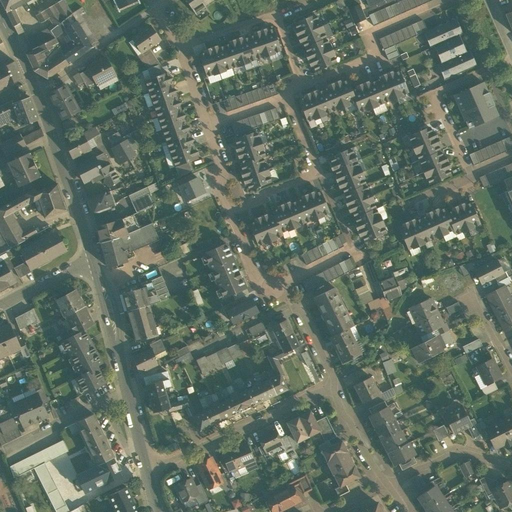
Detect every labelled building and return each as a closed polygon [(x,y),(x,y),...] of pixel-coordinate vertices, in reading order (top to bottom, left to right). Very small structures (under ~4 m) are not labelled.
[(0,0),(14,27),(20,23),(21,22),(14,9),(32,0),(0,0)] [(55,28),(61,23),(72,14),(63,0),(59,0),(60,1),(44,11),(49,18),(53,25),(55,28)] [(117,0),(116,1),(120,9),(136,2),(135,0),(117,0)] [(191,9),(195,14),(205,7),(204,6),(212,0),(185,0),(192,9),(191,9)] [(341,0),(340,0),(335,2),(338,9),(345,6),(341,0)] [(406,12),(411,10),(406,0),(402,0),(401,1),(406,12)] [(406,0),(411,10),(417,7),(413,0),(406,0)] [(400,14),(406,12),(401,1),(395,3),(400,14)] [(395,17),(400,14),(395,3),(390,6),(395,17)] [(347,10),(354,24),(365,19),(360,5),(347,10)] [(389,19),(395,17),(390,6),(384,8),(389,19)] [(72,14),(91,45),(100,38),(81,7),(81,8),(72,14)] [(384,21),(389,19),(384,8),(379,11),(384,21)] [(36,16),(40,24),(45,21),(49,18),(44,11),(36,16)] [(378,24),(384,21),(379,11),(374,13),(378,24)] [(373,26),(378,24),(374,13),(368,15),(373,26)] [(91,45),(72,14),(61,23),(65,30),(69,35),(75,46),(81,55),(92,47),(91,45)] [(294,31),(297,37),(322,26),(319,20),(317,21),(315,15),(306,19),(303,18),(302,21),(295,24),(297,29),(294,31)] [(427,31),(424,32),(428,42),(427,42),(430,49),(433,47),(440,63),(437,65),(442,75),(443,75),(443,74),(454,69),(457,75),(477,66),(470,50),(466,52),(459,36),(463,34),(456,18),(427,31)] [(353,26),(350,19),(343,22),(346,29),(353,26)] [(422,20),(417,22),(422,33),(423,33),(424,32),(427,31),(422,20)] [(416,36),(422,33),(417,22),(411,25),(416,36)] [(24,33),(20,23),(14,27),(18,36),(24,33)] [(61,23),(55,28),(51,31),(55,38),(58,36),(65,30),(61,23)] [(327,24),(322,26),(325,32),(323,33),(325,39),(333,35),(327,24)] [(411,38),(416,36),(411,25),(406,27),(411,38)] [(132,40),(142,53),(148,49),(160,41),(150,26),(132,39),(132,40)] [(303,42),(305,47),(325,39),(323,33),(325,32),(322,26),(297,37),(299,43),(303,42)] [(351,36),(358,33),(354,26),(348,29),(351,36)] [(405,41),(411,38),(406,27),(400,30),(405,41)] [(26,39),(32,50),(55,39),(55,38),(51,31),(49,28),(26,39)] [(266,29),(260,31),(269,57),(275,55),(274,53),(280,50),(277,41),(278,39),(276,37),(273,30),(267,32),(266,29)] [(400,43),(405,41),(400,30),(395,32),(400,43)] [(262,59),(269,57),(260,31),(253,33),(254,36),(248,38),(256,59),(262,57),(262,59)] [(394,45),(400,43),(395,32),(390,34),(394,45)] [(389,48),(394,45),(390,34),(384,37),(389,48)] [(64,53),(64,54),(75,46),(69,35),(62,39),(60,41),(64,53)] [(250,61),(256,59),(248,38),(242,40),(241,37),(235,39),(244,65),(250,63),(250,61)] [(383,50),(389,48),(384,37),(379,39),(383,50)] [(27,55),(34,70),(40,67),(41,65),(46,59),(43,53),(53,48),(52,46),(58,43),(55,39),(32,50),(33,52),(27,55)] [(238,67),(244,65),(235,39),(229,42),(230,45),(224,47),(231,68),(237,66),(238,67)] [(305,55),(307,61),(332,50),(330,44),(328,45),(325,39),(305,47),(308,53),(305,55)] [(128,42),(138,56),(142,53),(132,40),(128,42)] [(383,50),(386,55),(397,50),(394,45),(389,48),(383,50)] [(68,64),(81,55),(75,46),(64,54),(62,55),(68,64)] [(225,70),(231,68),(224,47),(218,49),(217,46),(210,48),(220,74),(226,72),(225,70)] [(213,76),(220,74),(210,48),(204,50),(205,53),(199,56),(202,63),(201,66),(203,67),(207,76),(213,74),(213,76)] [(138,56),(142,63),(152,56),(148,49),(142,53),(138,56)] [(47,79),(68,64),(62,55),(59,58),(52,50),(46,59),(41,65),(40,67),(34,70),(34,71),(47,79)] [(283,58),(280,50),(274,53),(275,55),(269,57),(271,63),(283,58)] [(335,56),(332,50),(307,61),(310,67),(313,65),(316,71),(323,68),(326,69),(327,66),(336,62),(333,57),(335,56)] [(399,56),(397,50),(386,55),(388,61),(399,56)] [(160,65),(152,56),(142,63),(147,69),(158,65),(160,65)] [(95,82),(97,85),(115,76),(106,58),(88,67),(89,69),(95,82)] [(258,67),(256,59),(250,61),(250,63),(244,65),(246,71),(258,67)] [(0,93),(8,89),(7,86),(21,79),(14,62),(12,63),(0,69),(0,93)] [(147,69),(150,79),(162,75),(158,65),(147,69)] [(220,74),(222,80),(234,75),(231,68),(225,70),(226,72),(220,74)] [(89,69),(79,74),(78,73),(72,77),(78,86),(80,85),(84,83),(85,86),(86,87),(95,82),(89,69)] [(141,72),(144,81),(150,79),(147,69),(141,72)] [(446,80),(457,75),(454,69),(443,74),(443,75),(446,80)] [(392,71),(386,74),(396,99),(403,96),(402,95),(408,92),(404,83),(405,80),(402,79),(399,72),(393,74),(392,71)] [(144,81),(149,93),(171,85),(167,73),(162,75),(150,79),(144,81)] [(213,74),(207,76),(209,84),(222,80),(220,74),(213,76),(213,74)] [(381,79),(375,82),(384,102),(390,100),(390,102),(396,99),(386,74),(380,76),(381,79)] [(115,76),(97,85),(100,90),(118,81),(115,76)] [(340,80),(334,83),(344,108),(350,106),(349,104),(355,102),(352,92),(347,81),(341,84),(340,80)] [(368,81),(362,84),(372,109),(379,107),(378,105),(384,102),(375,82),(369,84),(368,81)] [(271,96),(277,94),(273,83),(267,85),(271,96)] [(329,89),(323,91),(331,111),(337,109),(338,111),(344,108),(334,83),(327,85),(329,89)] [(454,96),(465,121),(472,118),(475,126),(498,116),(493,106),(494,106),(494,105),(491,106),(486,95),(489,93),(488,92),(487,93),(483,83),(454,96)] [(357,89),(352,92),(355,102),(358,109),(359,112),(366,110),(366,112),(372,109),(362,84),(356,86),(357,89)] [(49,94),(62,121),(79,112),(65,85),(49,94)] [(149,93),(153,106),(176,98),(171,85),(149,93)] [(266,98),(271,96),(267,85),(262,87),(266,98)] [(260,100),(266,98),(262,87),(256,89),(260,100)] [(255,102),(260,100),(256,89),(251,91),(255,102)] [(316,90),(310,93),(320,118),(326,116),(325,114),(331,111),(323,91),(317,94),(316,90)] [(249,104),(255,102),(251,91),(245,93),(249,104)] [(147,108),(153,106),(149,93),(143,95),(147,108)] [(243,106),(249,104),(245,93),(239,95),(243,106)] [(314,121),(320,118),(310,93),(303,95),(305,99),(299,101),(302,108),(301,111),(303,112),(307,121),(313,119),(314,121)] [(238,108),(243,106),(239,95),(234,97),(238,108)] [(20,126),(21,127),(38,120),(29,97),(12,103),(12,104),(16,114),(20,126)] [(232,110),(238,108),(234,97),(228,99),(232,110)] [(153,106),(157,118),(180,110),(176,98),(153,106)] [(226,112),(232,110),(228,99),(222,101),(226,112)] [(0,125),(7,121),(6,120),(12,117),(16,114),(12,104),(12,103),(11,101),(0,107),(0,125)] [(350,106),(344,108),(346,114),(358,109),(355,102),(349,104),(350,106)] [(379,107),(372,109),(375,116),(387,111),(384,102),(378,105),(379,107)] [(111,110),(114,116),(128,108),(125,103),(111,110)] [(274,121),(280,120),(276,108),(270,110),(274,121)] [(157,118),(162,130),(184,122),(180,110),(157,118)] [(268,123),(274,121),(270,110),(264,112),(268,123)] [(263,125),(268,123),(264,112),(259,114),(263,125)] [(257,127),(263,125),(259,114),(253,116),(257,127)] [(251,129),(257,127),(253,116),(247,118),(251,129)] [(156,132),(162,130),(157,118),(152,120),(156,132)] [(246,131),(251,129),(247,118),(242,120),(246,131)] [(468,129),(475,126),(472,118),(465,121),(468,129)] [(316,126),(314,121),(313,119),(307,121),(310,129),(316,126)] [(240,133),(246,131),(242,120),(236,122),(240,133)] [(162,130),(166,142),(189,134),(184,122),(162,130)] [(234,135),(240,133),(236,122),(231,124),(234,135)] [(83,134),(86,142),(92,139),(92,138),(98,135),(94,128),(83,134)] [(410,143),(412,149),(437,138),(435,132),(432,133),(429,128),(422,131),(419,130),(418,132),(409,136),(412,142),(410,143)] [(0,144),(0,145),(5,156),(43,136),(41,129),(22,138),(20,135),(3,143),(0,145),(0,144)] [(260,138),(262,144),(267,142),(262,130),(256,132),(258,138),(260,138)] [(123,143),(120,139),(121,138),(117,132),(107,138),(111,144),(113,149),(123,143)] [(234,146),(236,153),(262,144),(260,138),(258,138),(256,132),(246,135),(244,134),(242,137),(235,139),(237,145),(234,146)] [(65,143),(73,159),(91,150),(90,149),(86,142),(83,134),(82,134),(65,143)] [(166,142),(170,155),(193,147),(189,134),(166,142)] [(120,139),(123,143),(126,142),(131,151),(135,149),(127,135),(121,138),(120,139)] [(417,154),(419,160),(440,151),(437,146),(440,144),(437,138),(412,149),(415,155),(417,154)] [(86,142),(90,149),(96,146),(92,139),(86,142)] [(506,152),(511,150),(506,139),(501,141),(506,152)] [(500,154),(506,152),(501,141),(495,143),(500,154)] [(134,155),(131,151),(126,142),(123,143),(113,149),(121,163),(134,155)] [(170,155),(166,142),(160,144),(165,157),(170,155)] [(495,157),(500,154),(495,143),(490,146),(495,157)] [(242,158),(244,164),(262,158),(264,157),(262,151),(264,150),(262,144),(236,153),(238,159),(242,158)] [(490,159),(495,157),(490,146),(485,148),(490,159)] [(197,159),(193,147),(170,155),(175,167),(190,162),(197,159)] [(354,154),(357,160),(361,159),(356,147),(350,149),(353,155),(354,154)] [(484,161),(490,159),(485,148),(479,150),(484,161)] [(332,171),(335,170),(355,161),(357,161),(357,160),(354,154),(353,155),(350,149),(341,153),(338,152),(337,155),(330,157),(332,163),(329,165),(332,171)] [(479,164),(484,161),(479,150),(474,153),(479,164)] [(420,167),(423,173),(448,162),(445,156),(442,157),(440,151),(419,160),(422,166),(420,167)] [(18,187),(22,185),(31,181),(40,177),(36,168),(37,168),(33,161),(29,153),(7,163),(10,170),(18,187)] [(474,166),(479,164),(474,153),(469,155),(474,166)] [(417,154),(415,155),(409,158),(412,163),(419,160),(417,154)] [(96,160),(101,170),(110,165),(105,155),(96,160)] [(170,155),(165,157),(169,169),(175,167),(170,155)] [(95,158),(76,167),(84,183),(90,180),(92,183),(104,177),(101,170),(96,160),(95,158)] [(240,172),(242,178),(268,169),(266,163),(264,164),(262,158),(244,164),(241,165),(243,171),(240,172)] [(394,158),(388,160),(393,172),(399,169),(394,158)] [(361,159),(357,161),(355,161),(358,167),(359,166),(362,172),(366,171),(361,159)] [(334,177),(336,183),(362,172),(359,166),(358,167),(355,161),(335,170),(337,175),(334,177)] [(193,171),(190,162),(175,167),(178,178),(193,171)] [(451,168),(448,162),(423,173),(425,179),(427,178),(430,184),(439,180),(442,181),(443,178),(450,175),(447,169),(451,168)] [(0,174),(10,170),(7,163),(0,166),(0,174)] [(118,181),(110,165),(101,170),(104,177),(105,179),(104,181),(105,184),(107,185),(108,186),(118,181)] [(390,174),(386,165),(381,167),(384,176),(390,174)] [(505,179),(510,177),(505,166),(500,168),(505,179)] [(274,167),(268,169),(270,175),(268,176),(270,182),(278,179),(274,167)] [(503,180),(505,179),(500,168),(495,171),(500,182),(503,180)] [(270,175),(268,169),(242,178),(244,185),(247,183),(250,189),(257,187),(260,188),(261,185),(270,182),(268,176),(270,175)] [(494,184),(500,182),(495,171),(489,173),(494,184)] [(342,188),(345,194),(365,185),(363,179),(364,178),(362,172),(336,183),(339,189),(342,188)] [(489,186),(494,184),(489,173),(484,175),(489,186)] [(177,181),(179,186),(195,179),(192,174),(177,181)] [(483,189),(489,186),(484,175),(479,178),(483,189)] [(503,180),(508,190),(511,188),(511,176),(510,177),(505,179),(503,180)] [(195,179),(179,186),(186,201),(204,193),(197,178),(195,179)] [(35,189),(31,181),(22,185),(26,194),(34,189),(35,189)] [(147,187),(150,193),(158,189),(156,183),(147,187)] [(38,199),(44,218),(66,210),(56,184),(36,191),(34,189),(26,194),(6,205),(11,213),(38,199)] [(344,201),(346,207),(372,196),(369,190),(368,191),(365,185),(345,194),(347,199),(344,201)] [(128,196),(131,202),(146,195),(150,193),(147,187),(128,196)] [(511,211),(511,188),(508,190),(503,192),(509,204),(507,205),(510,212),(511,211)] [(313,191),(307,194),(318,219),(324,217),(323,215),(329,213),(325,203),(326,201),(323,199),(320,192),(314,195),(313,191)] [(88,200),(93,214),(115,206),(109,192),(88,200)] [(312,222),(318,219),(307,194),(301,197),(302,200),(296,202),(305,222),(311,220),(312,222)] [(152,206),(146,195),(131,202),(136,213),(152,206)] [(352,212),(355,217),(375,209),(373,203),(374,202),(372,196),(346,207),(349,213),(352,212)] [(299,225),(305,222),(296,202),(290,205),(289,201),(283,204),(294,229),(300,227),(299,225)] [(463,203),(457,206),(468,231),(474,228),(473,226),(479,224),(475,215),(476,212),(474,211),(470,204),(465,206),(463,203)] [(288,232),(294,229),(283,204),(277,206),(278,210),(272,212),(273,215),(281,232),(287,230),(288,232)] [(0,208),(0,230),(10,248),(37,234),(33,227),(22,233),(11,213),(6,205),(0,208)] [(382,206),(375,209),(378,215),(379,214),(382,220),(387,218),(382,206)] [(462,233),(468,231),(457,206),(451,209),(452,212),(447,214),(453,229),(455,234),(461,232),(462,233)] [(354,225),(356,231),(382,220),(379,214),(378,215),(375,209),(355,217),(357,223),(354,225)] [(447,232),(453,229),(447,214),(445,209),(439,212),(437,209),(431,211),(442,236),(448,234),(447,232)] [(436,239),(442,236),(431,211),(425,214),(426,217),(421,220),(430,240),(435,237),(436,239)] [(332,220),(329,213),(323,215),(324,217),(318,219),(320,225),(332,220)] [(133,214),(116,222),(120,238),(139,229),(133,214)] [(282,235),(281,232),(273,215),(268,217),(266,214),(260,217),(271,242),(277,239),(276,238),(282,235)] [(265,244),(271,242),(260,217),(254,219),(255,222),(249,225),(252,232),(251,235),(254,236),(258,245),(264,243),(265,244)] [(424,242),(430,240),(421,220),(415,222),(414,219),(407,222),(418,247),(424,244),(424,242)] [(384,226),(382,220),(356,231),(359,237),(362,236),(365,242),(372,239),(375,240),(376,237),(385,233),(383,227),(384,226)] [(101,243),(120,238),(116,222),(96,227),(101,243)] [(412,249),(418,247),(407,222),(401,224),(402,226),(398,228),(402,237),(402,240),(404,240),(408,249),(412,248),(412,249)] [(151,223),(139,229),(120,238),(124,251),(129,250),(130,253),(159,240),(155,232),(151,223)] [(477,234),(474,228),(468,231),(471,236),(477,234)] [(456,237),(455,234),(453,229),(447,232),(448,234),(442,236),(445,242),(456,237)] [(11,249),(10,248),(0,230),(0,246),(4,244),(8,250),(10,249),(11,249)] [(161,230),(155,232),(159,240),(165,238),(161,230)] [(455,234),(456,237),(458,241),(464,238),(462,233),(461,232),(455,234)] [(26,262),(30,269),(66,250),(56,233),(21,252),(26,262)] [(301,255),(306,266),(343,247),(338,236),(301,255)] [(101,243),(107,267),(127,262),(124,251),(120,238),(101,243)] [(424,242),(424,244),(427,249),(432,246),(430,240),(424,242)] [(188,242),(179,246),(183,255),(192,251),(188,242)] [(484,255),(491,253),(488,243),(481,245),(484,255)] [(215,280),(216,282),(239,272),(226,244),(204,254),(204,256),(208,263),(212,273),(215,280)] [(421,252),(418,247),(412,249),(412,248),(408,249),(411,257),(421,252)] [(454,255),(457,262),(465,259),(462,252),(454,255)] [(503,273),(510,269),(511,269),(504,256),(497,260),(503,273)] [(26,262),(14,268),(8,257),(2,260),(3,262),(8,271),(14,268),(19,278),(31,271),(30,269),(26,262)] [(349,272),(355,269),(349,258),(344,261),(349,272)] [(264,271),(271,267),(268,260),(261,263),(264,271)] [(497,260),(474,271),(481,284),(494,277),(503,273),(497,260)] [(344,274),(349,272),(344,261),(339,264),(344,274)] [(0,289),(7,286),(14,282),(8,271),(3,262),(0,263),(0,289)] [(339,277),(344,274),(339,264),(333,266),(339,277)] [(469,275),(464,264),(458,267),(464,278),(469,275)] [(333,280),(339,277),(333,266),(328,269),(333,280)] [(328,283),(333,280),(328,269),(323,272),(328,283)] [(503,273),(494,277),(497,283),(508,277),(511,275),(511,272),(510,269),(503,273)] [(246,288),(239,272),(216,282),(219,290),(222,297),(223,299),(232,294),(235,296),(237,292),(246,288)] [(323,285),(328,283),(323,272),(317,275),(323,285)] [(396,279),(399,288),(405,286),(404,283),(411,281),(409,274),(396,279)] [(317,288),(323,285),(317,275),(312,277),(317,288)] [(152,282),(153,286),(163,282),(161,276),(151,281),(152,282)] [(312,291),(317,288),(312,277),(307,280),(312,291)] [(385,298),(386,301),(388,300),(401,295),(399,288),(396,279),(395,277),(379,283),(385,298)] [(496,283),(499,289),(504,287),(503,286),(511,283),(508,277),(497,283),(496,283)] [(307,293),(312,291),(307,280),(301,283),(307,293)] [(378,298),(379,300),(385,298),(379,283),(378,281),(372,283),(378,298)] [(146,287),(144,288),(147,298),(157,295),(156,291),(153,286),(152,282),(145,284),(146,287)] [(166,287),(163,282),(153,286),(156,291),(166,287)] [(355,290),(358,296),(369,290),(366,284),(355,290)] [(168,292),(166,287),(156,291),(157,295),(158,296),(168,292)] [(487,295),(496,313),(511,305),(511,303),(504,287),(499,289),(487,295)] [(122,294),(127,311),(149,305),(147,298),(144,288),(122,294)] [(235,300),(238,299),(248,294),(246,288),(237,292),(235,296),(232,294),(235,300)] [(314,298),(333,336),(348,328),(353,326),(335,288),(314,298)] [(197,289),(191,292),(197,306),(203,303),(197,289)] [(65,317),(68,316),(84,307),(75,290),(66,294),(69,298),(59,304),(65,317)] [(367,303),(373,301),(369,290),(358,296),(362,305),(367,303)] [(158,296),(160,302),(170,297),(168,292),(158,296)] [(147,298),(149,305),(160,302),(158,296),(157,295),(147,298)] [(371,314),(382,310),(379,300),(378,298),(373,301),(367,303),(371,314)] [(388,300),(386,301),(385,298),(379,300),(382,310),(390,306),(388,300)] [(224,306),(227,311),(241,304),(238,299),(235,300),(224,306)] [(414,323),(415,323),(437,313),(431,299),(408,309),(409,311),(414,323)] [(446,308),(449,315),(461,309),(457,302),(446,308)] [(257,312),(252,303),(247,306),(241,304),(227,311),(233,324),(242,319),(243,320),(257,312)] [(157,336),(149,305),(127,311),(130,324),(129,324),(131,329),(132,329),(136,342),(157,336)] [(511,305),(496,313),(505,332),(511,327),(511,305)] [(394,316),(390,306),(382,310),(387,320),(393,317),(394,316)] [(68,316),(77,333),(84,330),(93,325),(84,307),(68,316)] [(15,318),(19,330),(37,321),(31,310),(15,318)] [(415,323),(421,336),(436,328),(439,335),(448,330),(445,324),(443,325),(437,313),(415,323)] [(68,316),(65,317),(75,334),(77,333),(68,316)] [(277,340),(292,332),(286,320),(274,326),(273,323),(267,326),(268,329),(270,332),(273,330),(277,340)] [(248,329),(252,337),(264,331),(266,330),(262,322),(248,329)] [(0,357),(19,349),(20,348),(20,347),(9,325),(0,328),(0,357)] [(354,326),(353,326),(348,328),(354,341),(359,339),(360,338),(354,326)] [(330,337),(336,350),(354,341),(348,328),(333,336),(330,337)] [(421,336),(424,342),(435,336),(439,335),(436,328),(421,336)] [(266,330),(264,331),(270,343),(277,340),(273,330),(270,332),(268,329),(266,330)] [(102,363),(84,330),(77,333),(75,334),(62,341),(80,376),(76,378),(84,394),(105,383),(96,366),(102,363)] [(201,336),(203,342),(212,338),(209,332),(201,336)] [(298,345),(292,332),(277,340),(282,349),(273,353),(276,360),(288,354),(292,352),(290,349),(298,345)] [(442,351),(435,336),(424,342),(412,348),(419,363),(442,351)] [(249,339),(238,344),(243,355),(254,350),(249,339)] [(365,351),(359,339),(354,341),(360,353),(365,351)] [(462,347),(465,354),(481,346),(478,339),(462,347)] [(151,349),(156,361),(168,356),(162,340),(151,346),(151,349)] [(360,353),(354,341),(336,350),(343,363),(361,355),(360,353)] [(238,343),(227,348),(232,359),(243,355),(238,344),(238,343)] [(19,349),(23,359),(30,356),(25,345),(20,347),(20,348),(19,349)] [(176,352),(179,358),(190,353),(187,347),(176,352)] [(216,353),(222,365),(224,363),(232,360),(232,359),(227,348),(227,347),(216,353)] [(133,358),(139,374),(157,366),(156,361),(151,349),(133,358)] [(257,355),(259,360),(260,360),(267,356),(270,355),(267,350),(257,355)] [(301,355),(307,367),(313,364),(306,352),(301,355)] [(383,363),(384,362),(389,360),(385,352),(379,355),(383,363)] [(193,359),(190,353),(179,358),(182,365),(193,359)] [(216,353),(205,358),(211,370),(222,365),(216,353)] [(277,376),(268,380),(276,395),(287,389),(281,377),(284,376),(281,370),(279,365),(276,360),(273,353),(270,355),(267,356),(277,376)] [(468,360),(465,354),(453,360),(456,366),(468,360)] [(211,370),(205,358),(205,356),(196,360),(202,374),(211,370)] [(480,374),(485,384),(500,376),(492,359),(477,367),(480,374)] [(235,366),(232,360),(224,363),(227,370),(235,366)] [(384,362),(388,372),(394,370),(390,360),(384,362)] [(440,380),(451,374),(448,369),(437,374),(440,380)] [(144,378),(150,399),(166,395),(164,386),(170,384),(167,372),(144,378)] [(256,382),(261,380),(257,372),(252,374),(256,382)] [(454,379),(451,374),(440,380),(443,386),(447,387),(453,383),(454,379)] [(485,384),(480,374),(474,377),(480,390),(481,389),(486,387),(485,384)] [(353,385),(363,403),(379,395),(379,394),(370,377),(367,378),(366,375),(357,380),(359,383),(353,385)] [(261,380),(256,382),(265,400),(276,395),(268,380),(263,383),(262,380),(261,380)] [(231,385),(234,392),(240,390),(236,382),(231,385)] [(253,388),(247,391),(254,405),(265,400),(256,382),(251,385),(253,388)] [(481,389),(484,396),(497,389),(494,383),(486,387),(481,389)] [(400,384),(392,388),(395,396),(403,392),(400,384)] [(226,387),(229,395),(234,392),(231,385),(226,387)] [(37,394),(42,405),(48,403),(42,388),(35,391),(37,394)] [(382,393),(385,401),(395,396),(392,388),(382,393)] [(240,390),(234,392),(243,410),(254,405),(247,391),(242,393),(240,390)] [(231,398),(225,401),(232,416),(243,410),(234,392),(229,395),(231,398)] [(210,396),(213,403),(218,400),(215,393),(210,396)] [(366,410),(368,409),(384,401),(385,401),(382,393),(379,394),(379,395),(363,403),(366,410)] [(37,394),(25,399),(35,422),(47,417),(42,405),(37,394)] [(171,411),(184,407),(182,401),(169,405),(166,395),(150,399),(154,413),(167,409),(167,412),(171,411)] [(205,399),(208,405),(213,403),(210,396),(205,399)] [(203,409),(208,407),(208,405),(205,399),(204,397),(198,400),(203,409)] [(23,427),(35,422),(25,399),(14,404),(13,404),(18,416),(23,427)] [(200,431),(211,426),(203,411),(196,415),(188,400),(182,401),(184,407),(191,421),(194,419),(200,431)] [(218,400),(213,403),(222,421),(232,416),(225,401),(220,403),(218,400)] [(7,404),(13,418),(18,416),(13,404),(14,404),(13,401),(7,404)] [(387,407),(384,401),(368,409),(371,415),(387,407)] [(222,421),(213,403),(208,405),(208,407),(209,408),(203,411),(211,426),(222,421)] [(369,416),(375,428),(393,419),(387,407),(371,415),(369,416)] [(445,415),(454,433),(467,427),(470,425),(468,421),(461,407),(445,415)] [(310,411),(298,417),(308,437),(319,432),(320,431),(315,422),(310,411)] [(95,465),(95,467),(112,459),(91,415),(77,422),(74,423),(75,425),(77,423),(80,428),(77,430),(92,459),(94,458),(97,464),(95,465)] [(511,416),(501,422),(511,444),(511,416)] [(297,443),(308,437),(298,417),(287,423),(292,434),(297,443)] [(326,417),(320,419),(326,430),(331,427),(326,417)] [(18,429),(13,418),(0,423),(0,428),(3,435),(18,429)] [(473,439),(481,434),(476,425),(473,418),(468,421),(470,425),(467,427),(473,439)] [(320,433),(326,430),(320,419),(315,422),(320,431),(319,432),(320,433)] [(375,428),(382,441),(399,432),(393,419),(375,428)] [(482,422),(476,425),(481,434),(484,441),(490,438),(486,430),(486,429),(482,422)] [(506,448),(511,444),(501,422),(486,429),(486,430),(490,438),(495,449),(504,444),(506,448)] [(443,425),(438,428),(443,439),(449,436),(443,425)] [(320,433),(322,437),(333,432),(331,427),(326,430),(320,433)] [(262,445),(266,453),(271,451),(282,445),(279,439),(274,428),(258,437),(262,445)] [(438,442),(443,439),(438,428),(432,431),(438,442)] [(322,437),(325,443),(328,441),(336,437),(333,432),(322,437)] [(382,441),(388,453),(406,444),(399,432),(382,441)] [(292,434),(287,437),(293,448),(294,451),(300,448),(297,443),(292,434)] [(289,450),(293,448),(287,437),(286,435),(279,439),(282,445),(285,452),(289,450)] [(63,441),(29,458),(34,468),(43,463),(44,463),(68,451),(63,441)] [(331,446),(328,441),(325,443),(318,446),(319,449),(321,452),(322,452),(321,451),(331,446)] [(322,452),(327,463),(347,453),(347,452),(341,441),(331,446),(321,451),(322,452)] [(166,446),(169,452),(178,449),(175,443),(166,446)] [(408,443),(406,444),(388,453),(394,465),(398,464),(413,456),(410,450),(411,449),(408,443)] [(241,466),(245,464),(253,460),(246,444),(222,454),(224,460),(229,472),(232,471),(242,467),(241,466)] [(262,455),(266,453),(262,445),(258,448),(262,455)] [(282,445),(271,451),(273,454),(276,453),(277,456),(285,452),(282,445)] [(285,452),(288,458),(296,454),(294,451),(293,448),(289,450),(285,452)] [(285,452),(277,456),(280,462),(288,458),(285,452)] [(327,463),(334,476),(353,466),(347,453),(327,463)] [(398,464),(402,471),(416,463),(413,456),(398,464)] [(33,469),(34,468),(29,458),(17,464),(22,474),(33,469)] [(121,477),(112,459),(95,467),(77,476),(86,494),(121,477)] [(219,475),(214,465),(211,466),(208,460),(197,465),(200,472),(199,473),(202,479),(203,478),(208,489),(220,483),(222,483),(219,475)] [(219,462),(224,472),(225,474),(229,472),(224,460),(219,462)] [(257,468),(253,460),(245,464),(248,472),(257,468)] [(458,467),(464,478),(475,472),(469,462),(458,467)] [(34,468),(33,469),(55,511),(69,511),(44,463),(43,463),(34,468)] [(242,467),(232,471),(235,479),(249,473),(248,472),(245,464),(241,466),(242,467)] [(354,466),(353,466),(334,476),(339,487),(340,487),(345,485),(360,477),(354,466)] [(231,486),(225,474),(224,472),(219,475),(222,483),(220,483),(224,490),(225,492),(232,489),(231,486)] [(225,474),(231,486),(235,484),(229,472),(225,474)] [(299,487),(302,495),(313,489),(312,487),(305,473),(295,479),(299,487)] [(409,479),(412,485),(422,479),(420,474),(409,479)] [(482,487),(487,497),(493,494),(491,490),(499,486),(497,482),(484,477),(479,480),(482,487)] [(175,486),(183,503),(195,497),(198,495),(194,487),(190,479),(175,486)] [(292,487),(293,490),(299,487),(295,479),(287,483),(290,488),(292,487)] [(414,490),(415,490),(425,485),(422,479),(412,485),(414,490)] [(498,507),(502,509),(505,507),(506,505),(511,502),(511,488),(508,481),(499,486),(491,490),(493,494),(498,503),(497,504),(498,507)] [(211,495),(224,490),(220,483),(208,489),(211,495)] [(426,484),(425,485),(415,490),(418,496),(428,490),(426,484)] [(198,503),(199,505),(208,501),(200,485),(194,487),(198,495),(195,497),(198,503)] [(334,489),(338,497),(349,491),(345,485),(340,487),(339,487),(334,489)] [(417,497),(425,508),(442,497),(434,486),(428,490),(418,496),(417,497)] [(108,496),(115,511),(138,511),(134,503),(135,503),(132,498),(131,498),(126,487),(108,496)] [(267,500),(273,511),(277,511),(299,501),(293,490),(292,487),(290,488),(267,500)] [(240,493),(239,501),(248,502),(249,494),(240,493)] [(195,497),(183,503),(186,509),(198,503),(195,497)] [(425,508),(427,511),(443,511),(449,509),(442,497),(425,508)] [(241,506),(238,499),(230,502),(234,509),(241,506)] [(381,511),(377,503),(361,511),(360,511),(381,511)]
